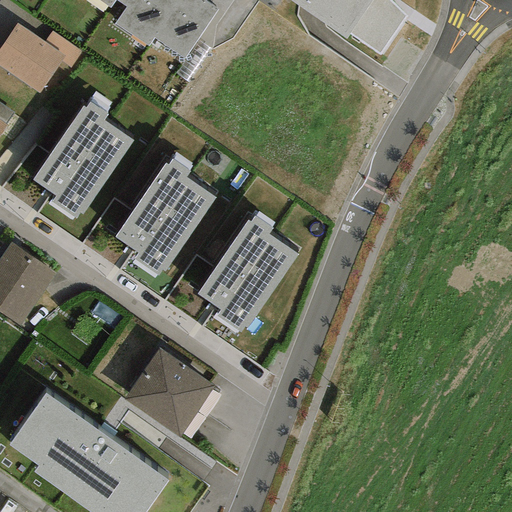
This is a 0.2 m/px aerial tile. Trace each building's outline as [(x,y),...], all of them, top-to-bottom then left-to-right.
[(114,25),(148,46),(153,37),(175,0),(130,0),(125,8),(114,25)] [(217,9),(203,0),(175,0),(153,37),(183,59),(217,9)] [(289,0),(346,39),(350,34),(379,55),(407,16),(388,0),(289,0)] [(16,24),(0,47),(0,66),(39,93),(61,61),(64,57),(43,43),(16,24)] [(81,52),(51,31),(43,43),(64,57),(61,61),(70,68),(81,52)] [(83,107),(32,180),(55,196),(51,202),(76,219),(80,213),(82,214),(133,141),(103,120),(107,114),(91,102),(86,108),(83,107)] [(12,113),(0,103),(0,121),(4,125),(12,113)] [(165,164),(114,237),(137,253),(133,259),(158,276),(162,270),(164,271),(215,197),(185,176),(189,171),(173,158),(168,165),(165,164)] [(247,221),(196,294),(219,310),(215,316),(240,333),(244,328),(245,329),(297,255),(267,234),(271,228),(255,216),(250,222),(247,221)] [(11,244),(0,259),(0,312),(18,325),(54,274),(11,244)] [(159,349),(123,400),(179,438),(213,386),(159,349)] [(147,511),(169,481),(46,393),(8,446),(36,467),(33,472),(88,511),(147,511)]
